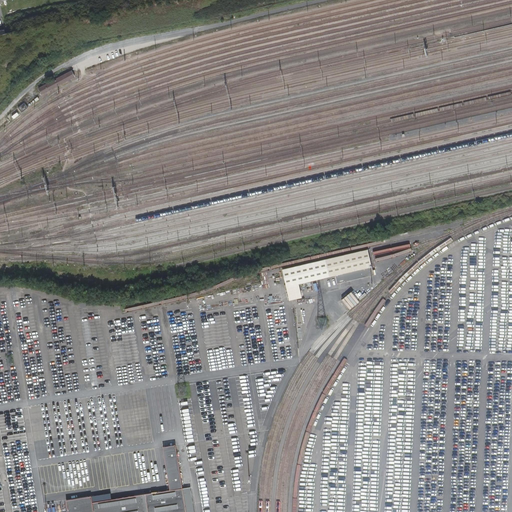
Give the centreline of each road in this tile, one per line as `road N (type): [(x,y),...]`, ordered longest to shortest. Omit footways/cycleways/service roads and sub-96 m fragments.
road 1 (unclassified): [(0,114),(42,75),(96,49),(321,0)]
road 2 (unknown): [(172,379),(162,308),(136,313),(146,383)]
road 3 (unknown): [(388,352),(380,511)]
road 4 (unknown): [(415,511),(421,353)]
road 5 (unknown): [(479,511),(486,354)]
road 6 (unknown): [(446,511),(453,354)]
road 7 (unknown): [(318,511),(323,424),(353,362)]
road 8 (unknown): [(353,362),(349,511)]
road 9 (unknown): [(35,464),(180,434)]
road 10 (unknown): [(210,374),(234,511)]
road 11 (unknown): [(214,511),(191,377)]
road 12 (unknown): [(10,287),(37,290),(54,396)]
road 13 (unknown): [(486,354),(491,227)]
road 14 (unknown): [(229,371),(254,490)]
